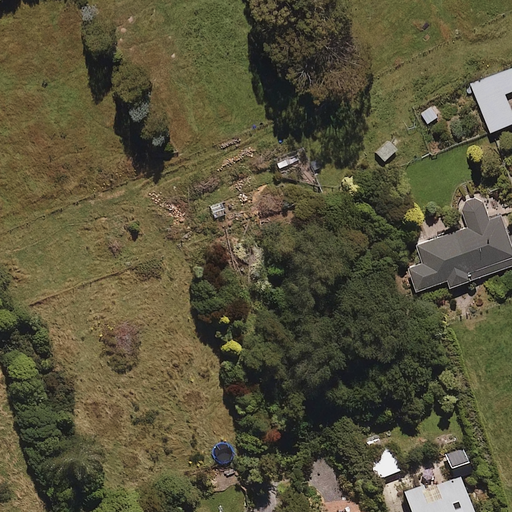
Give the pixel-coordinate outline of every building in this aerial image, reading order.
[(511,91),(511,69),(471,85),(489,133),(511,124),(511,117),(503,95),(511,91)] [(388,140),(375,153),(385,163),(398,151),(388,140)] [(480,199),(459,206),(467,229),(415,247),(421,264),(407,269),(415,292),(444,282),(447,290),(511,266),(511,245),(511,246),(501,217),(488,222),(480,199)] [(392,467),(398,465),(396,460),(410,455),(405,443),(392,448),(389,442),(361,453),(370,476),(382,471),(386,482),(396,478),(392,467)] [(463,511),(470,510),(460,479),(448,482),(444,469),(418,478),(421,486),(401,492),(407,511),(463,511)]
